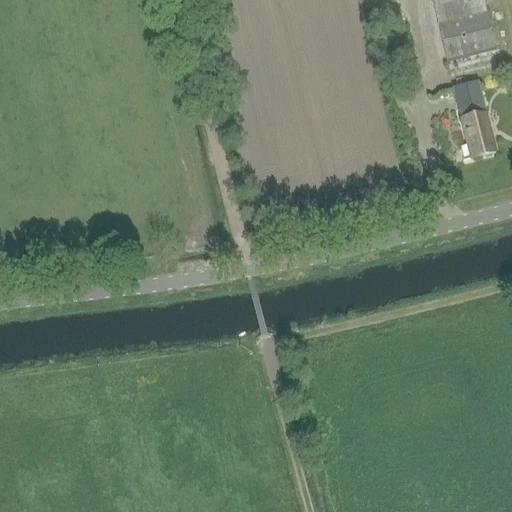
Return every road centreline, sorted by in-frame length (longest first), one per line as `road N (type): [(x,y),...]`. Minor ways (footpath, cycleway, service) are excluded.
road 1 (unclassified): [(0,303),(246,268),(511,201)]
road 2 (track): [(511,285),(265,342),(309,511)]
road 3 (track): [(179,0),(246,268)]
